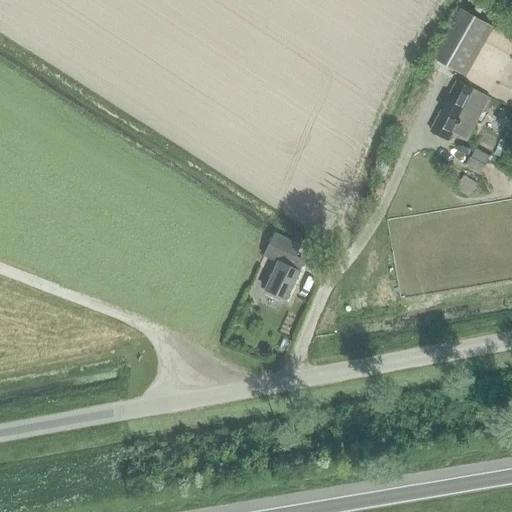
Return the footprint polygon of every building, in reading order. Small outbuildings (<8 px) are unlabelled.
[(462,74),(490,24),(461,8),(433,58),(462,74)] [(468,140),(490,98),(458,81),(431,131),(448,140),(453,132),(468,140)] [(484,164),(488,156),(475,149),(471,157),(484,164)] [(485,165),(470,157),(465,166),(480,174),(485,165)] [(285,300),(303,262),(294,258),(299,246),(273,234),(263,256),(277,263),(264,289),(285,300)]
